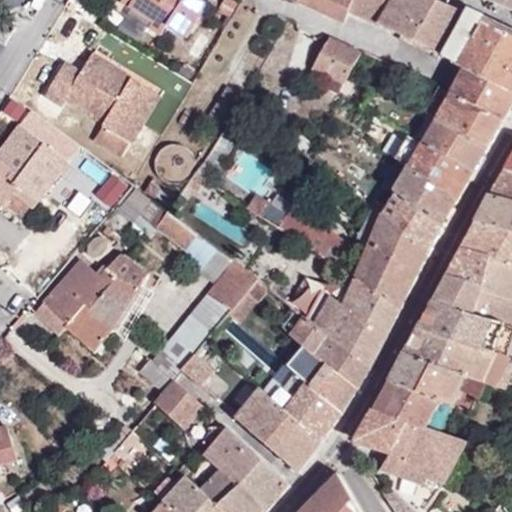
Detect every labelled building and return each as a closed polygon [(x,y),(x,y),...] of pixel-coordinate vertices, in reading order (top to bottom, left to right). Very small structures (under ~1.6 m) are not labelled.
[(122,0),(124,1),(122,4),(143,20),(144,25),(156,32),(161,23),(179,35),(200,0),(199,0),(122,0)] [(356,0),(300,0),(301,0),(349,22),(353,10),(356,0)] [(395,0),(356,0),(353,10),(383,24),(395,0)] [(469,13),(436,0),(395,0),(383,24),(445,57),(469,13)] [(511,0),(484,0),(511,10),(511,0)] [(511,34),(508,32),(469,13),(445,57),(456,61),(456,67),(466,71),(468,69),(511,91),(511,34)] [(341,95),(363,55),(332,39),(308,80),(314,83),(319,72),(331,78),(327,86),(341,95)] [(76,103),(111,127),(102,142),(131,160),(167,98),(103,58),(91,76),(75,65),(54,99),(71,110),(76,103)] [(511,113),(511,91),(468,69),(466,71),(460,84),(454,94),(507,123),(511,113)] [(220,173),(255,114),(244,106),(246,103),(230,93),(232,89),(228,85),(225,89),(226,93),(211,119),(229,130),(204,168),(220,173)] [(507,123),(454,94),(442,88),(428,116),(491,151),(507,123)] [(344,102),(338,99),(329,114),(335,117),(344,102)] [(491,151),(428,116),(416,110),(412,118),(425,126),(419,140),(478,175),(491,151)] [(77,170),(85,154),(36,118),(25,130),(23,128),(0,158),(0,162),(2,164),(0,165),(0,201),(12,212),(22,198),(46,216),(77,170)] [(320,149),(285,123),(278,134),(304,156),(308,151),(314,155),(320,149)] [(324,140),(328,132),(322,127),(317,135),(324,140)] [(478,175),(419,140),(404,165),(463,204),(478,175)] [(333,155),(337,151),(327,143),(324,149),(333,155)] [(463,204),(404,165),(398,162),(386,185),(400,195),(448,229),(463,204)] [(111,171),(94,192),(110,206),(128,184),(111,171)] [(511,203),(511,171),(509,171),(495,199),(511,203)] [(211,198),(213,180),(201,172),(192,183),(211,198)] [(402,310),(433,252),(387,214),(365,262),(258,190),(248,204),(347,272),(402,310)] [(433,252),(448,229),(400,195),(387,214),(433,252)] [(191,249),(203,233),(184,218),(194,205),(183,197),(159,228),(191,249)] [(511,234),(511,203),(495,199),(480,222),(511,234)] [(199,200),(191,212),(240,243),(248,231),(199,200)] [(511,234),(480,222),(466,251),(510,267),(511,267),(511,234)] [(83,245),(98,261),(114,246),(98,230),(83,245)] [(187,429),(189,427),(200,415),(216,415),(171,375),(193,347),(200,355),(187,373),(203,386),(218,369),(202,355),(234,317),(245,326),(273,287),(224,246),(203,273),(218,283),(205,303),(190,323),(145,373),(169,392),(159,404),(187,429)] [(499,294),(510,267),(466,251),(452,277),(499,294)] [(104,281),(81,262),(45,306),(98,351),(116,331),(121,335),(159,280),(129,252),(104,281)] [(368,372),(402,310),(347,272),(338,286),(344,291),(338,301),(291,263),(273,287),(295,306),(368,372)] [(511,267),(510,267),(499,294),(452,277),(447,286),(481,298),(479,302),(491,306),(498,302),(511,307),(511,267)] [(481,298),(447,286),(438,303),(485,321),(491,306),(479,302),(481,298)] [(511,330),(511,307),(498,302),(491,306),(485,321),(438,303),(425,329),(494,355),(505,328),(511,330)] [(358,389),(368,372),(295,306),(283,320),(296,332),(358,389)] [(506,360),(511,343),(511,330),(505,328),(494,355),(506,360)] [(494,355),(425,329),(410,356),(467,378),(495,388),(508,360),(506,360),(494,355)] [(344,411),(358,389),(296,332),(290,340),(298,346),(287,361),(308,379),(344,411)] [(467,378),(410,356),(385,398),(434,418),(429,430),(447,436),(455,417),(451,416),(445,413),(438,411),(442,401),(449,404),(455,407),(467,378)] [(506,392),(511,378),(511,362),(508,360),(495,388),(506,392)] [(303,470),(322,444),(287,412),(278,402),(287,388),(262,370),(252,380),(264,391),(242,418),(303,470)] [(467,378),(455,407),(482,418),(495,388),(467,378)] [(322,444),(344,411),(308,379),(287,412),(322,444)] [(434,418),(385,398),(377,412),(429,430),(434,418)] [(451,416),(455,407),(449,404),(445,413),(451,416)] [(441,484),(468,444),(447,436),(429,430),(377,412),(358,443),(414,454),(410,465),(441,484)] [(151,430),(144,423),(137,432),(154,447),(162,436),(154,429),(151,430)] [(0,462),(5,461),(7,465),(22,461),(12,426),(0,429),(0,462)] [(270,511),(291,484),(232,430),(217,427),(215,437),(223,441),(208,459),(270,511)] [(124,458),(118,451),(112,458),(118,463),(124,458)] [(268,511),(270,511),(208,459),(198,468),(213,481),(203,491),(225,511),(268,511)] [(180,468),(189,479),(195,472),(184,463),(180,468)] [(432,511),(446,488),(441,484),(410,465),(393,484),(424,511),(432,511)] [(364,511),(342,475),(304,511),(364,511)] [(179,511),(225,511),(189,479),(168,501),(179,511)] [(424,511),(393,484),(385,490),(400,511),(424,511)] [(63,501),(51,511),(65,511),(70,508),(63,501)] [(179,511),(168,501),(158,511),(147,511),(146,511),(179,511)]
